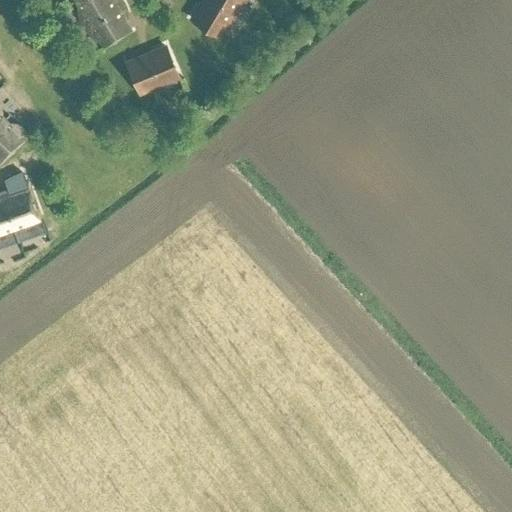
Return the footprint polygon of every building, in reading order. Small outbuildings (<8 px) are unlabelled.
[(72,0),(69,2),(69,3),(74,0),(75,0),(89,21),(83,25),(83,26),(90,22),(104,45),(129,29),(122,17),(126,14),(125,11),(124,8),(123,5),(121,2),(119,0),(72,0)] [(218,34),(238,0),(203,0),(192,18),(218,34)] [(139,91),(178,74),(167,47),(127,63),(139,91)] [(0,160),(30,132),(29,131),(24,136),(6,118),(11,113),(11,112),(5,117),(0,111),(0,160)] [(0,199),(0,231),(14,227),(16,234),(17,233),(15,226),(40,218),(28,182),(26,183),(22,184),(19,187),(15,189),(17,194),(5,198),(3,194),(2,194),(4,198),(0,199)]
